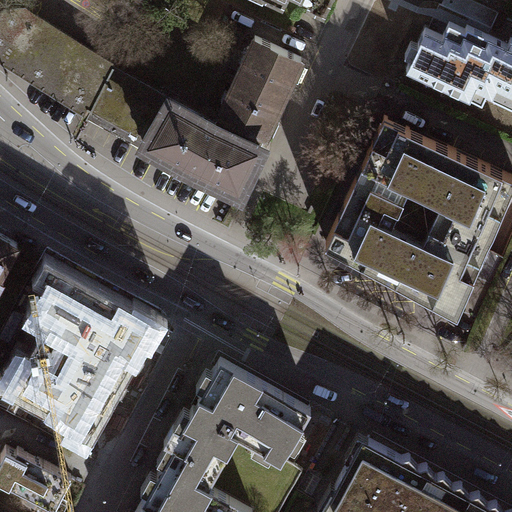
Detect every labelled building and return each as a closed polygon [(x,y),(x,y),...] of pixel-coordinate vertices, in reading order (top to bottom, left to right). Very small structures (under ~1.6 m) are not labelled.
[(91,111),(114,66),(115,63),(25,7),(6,8),(0,18),(0,36),(6,40),(4,44),(3,44),(0,48),(0,52),(88,107),(88,108),(91,111)] [(263,19),(256,35),(282,47),(289,32),(263,19)] [(511,38),(508,44),(469,26),(467,29),(448,20),(442,34),(426,27),(407,68),(481,102),(487,89),(511,101),(511,38)] [(221,113),(260,132),(265,134),(302,57),(282,47),(256,35),(220,113),(221,113)] [(170,97),(114,66),(91,111),(93,111),(146,140),(155,124),(170,97)] [(256,141),(260,132),(221,113),(215,122),(170,97),(155,124),(146,140),(145,141),(191,167),(240,189),(261,144),(256,141)] [(372,265),(458,311),(485,249),(511,186),(511,173),(385,115),(326,241),(335,245),(332,252),(358,266),(362,260),(372,265)] [(0,234),(0,265),(13,242),(0,234)] [(44,298),(28,328),(48,339),(33,365),(22,359),(4,392),(72,430),(67,440),(90,452),(160,326),(45,263),(30,290),(44,298)] [(160,437),(169,442),(170,441),(215,466),(233,433),(252,443),(249,448),(266,458),(269,453),(277,458),(307,404),(216,353),(208,367),(203,363),(193,382),(198,385),(194,393),(197,394),(192,403),(189,401),(176,424),(170,420),(160,437)] [(330,511),(453,511),(467,488),(465,488),(455,476),(447,479),(438,467),(430,469),(421,458),(413,460),(404,448),(397,450),(365,433),(351,458),(345,454),(331,480),(337,484),(324,509),(330,511)] [(170,441),(169,442),(128,511),(246,511),(249,508),(205,483),(215,466),(170,441)] [(12,449),(2,443),(0,446),(0,477),(52,505),(57,496),(55,495),(67,473),(14,445),(12,449)] [(473,486),(467,488),(453,511),(511,511),(511,509),(508,505),(500,507),(490,495),(483,498),(473,486)]
